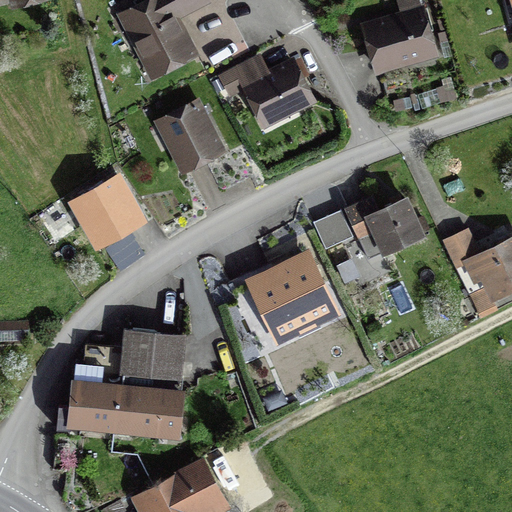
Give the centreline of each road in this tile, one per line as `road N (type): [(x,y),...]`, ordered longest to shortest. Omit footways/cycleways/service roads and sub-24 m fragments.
road 1 (residential): [(0,474),(45,371),(87,318),(149,269),(374,143)]
road 2 (track): [(268,436),(511,312)]
road 3 (residential): [(374,143),(290,0)]
road 4 (residential): [(374,143),(511,99)]
